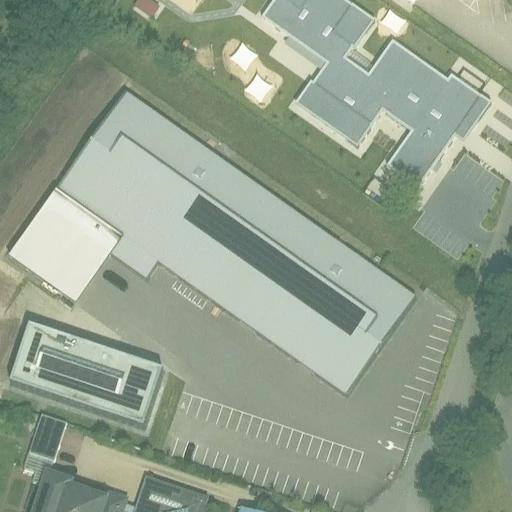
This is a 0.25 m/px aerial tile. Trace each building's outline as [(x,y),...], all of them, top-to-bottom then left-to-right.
[(325,67),(296,108),(359,152),(384,116),(412,136),(387,171),(420,193),(456,142),(464,147),(491,108),(451,79),(447,83),(393,45),(369,79),(348,64),(376,25),(340,0),(274,0),(260,21),(325,67)] [(346,401),(417,300),(127,99),(13,262),(79,307),(111,261),(148,286),(159,271),(346,401)] [(12,388),(144,430),(163,374),(31,331),(12,388)] [(65,429),(42,422),(31,459),(54,466),(65,429)] [(136,511),(128,511),(45,482),(33,511),(193,511),(194,509),(198,510),(199,508),(145,489),(136,511)]
